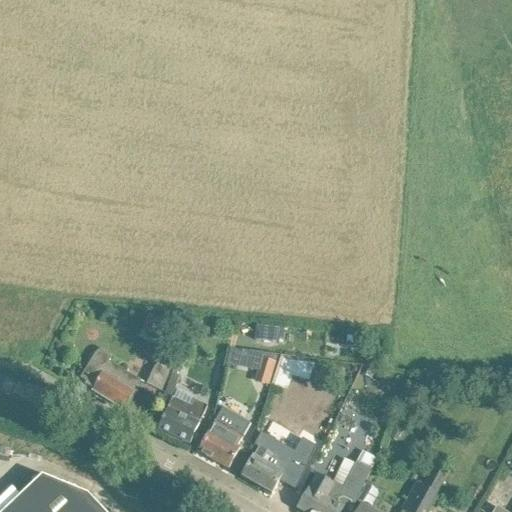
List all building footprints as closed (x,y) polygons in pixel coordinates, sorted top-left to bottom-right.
[(176,327),(149,315),(141,331),(168,344),(176,327)] [(279,341),(280,330),(256,327),(255,342),(278,345),(279,341)] [(96,354),(91,362),(81,379),(95,388),(92,392),(125,412),(134,394),(140,382),(110,362),(111,360),(111,358),(111,356),(110,354),(109,352),(106,350),(104,349),(101,349),(99,350),(98,352),(96,354)] [(262,354),(255,379),(270,383),(276,363),(275,363),(277,356),(262,354)] [(159,356),(146,385),(160,391),(173,363),(159,356)] [(315,363),(282,359),(274,386),(287,390),(291,377),(294,367),(312,372),(315,363)] [(170,378),(164,397),(172,399),(178,376),(171,374),(170,378)] [(172,400),(158,430),(190,445),(199,427),(200,423),(208,406),(196,400),(192,407),(173,398),(172,400)] [(223,408),(208,435),(198,453),(229,470),(240,451),(237,449),(251,424),(223,408)] [(396,424),(390,440),(399,444),(406,428),(396,424)] [(252,460),(242,478),(272,495),(280,482),(296,491),(317,448),(303,440),(295,454),(261,434),(254,446),(259,449),(252,460)] [(318,475),(308,493),(298,510),(301,511),(341,511),(347,502),(353,505),(373,471),(379,459),(363,451),(357,462),(356,464),(345,458),(333,483),(318,475)] [(416,486),(402,510),(405,511),(426,511),(435,498),(448,474),(435,466),(422,489),(416,486)] [(42,477),(4,511),(104,511),(88,495),(42,477)]
